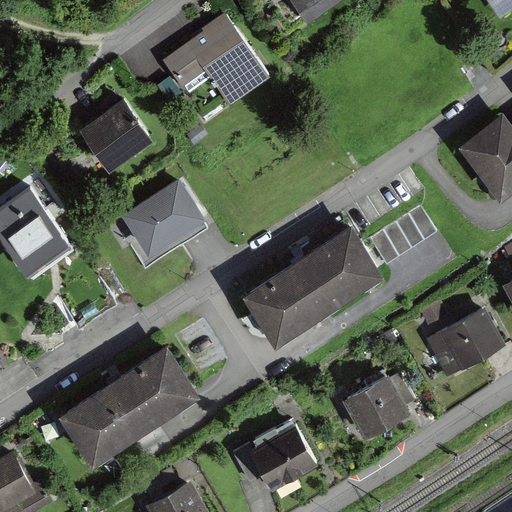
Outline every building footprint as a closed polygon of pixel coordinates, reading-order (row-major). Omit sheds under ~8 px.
[(282,0),(298,24),(337,0),(282,0)] [(265,74),(221,13),(155,61),(176,89),(196,74),(220,107),(265,74)] [(146,143),(114,94),(65,126),(97,175),(146,143)] [(511,173),(511,115),(503,123),(492,108),(448,141),(487,193),(511,173)] [(34,182),(0,204),(0,231),(25,271),(72,241),(34,182)] [(179,183),(128,214),(149,249),(201,217),(179,183)] [(374,269),(341,217),(231,288),(264,339),(374,269)] [(511,275),(498,283),(511,306),(511,275)] [(498,340),(476,304),(417,340),(439,376),(498,340)] [(185,392),(155,343),(46,408),(75,457),(185,392)] [(398,407),(378,371),(334,395),(354,431),(398,407)] [(310,460),(291,424),(238,452),(258,488),(310,460)] [(10,449),(0,453),(0,511),(24,511),(50,500),(41,483),(30,489),(10,449)] [(207,511),(187,476),(139,503),(144,511),(207,511)]
